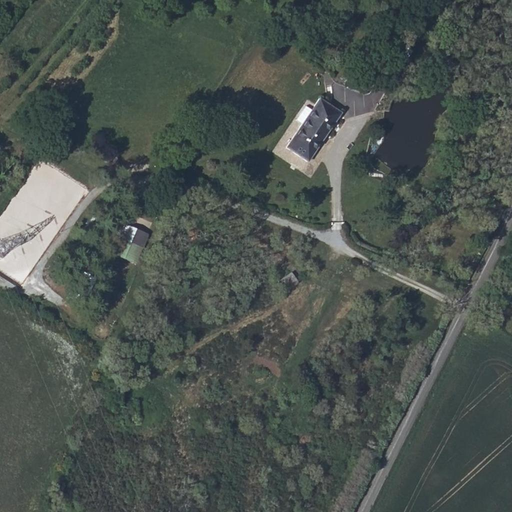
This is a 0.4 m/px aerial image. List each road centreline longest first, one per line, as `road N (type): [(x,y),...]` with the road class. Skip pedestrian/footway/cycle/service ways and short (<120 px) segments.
road 1 (unclassified): [(461,306),(365,511)]
road 2 (track): [(334,244),(161,186)]
road 3 (residential): [(461,306),(334,244)]
